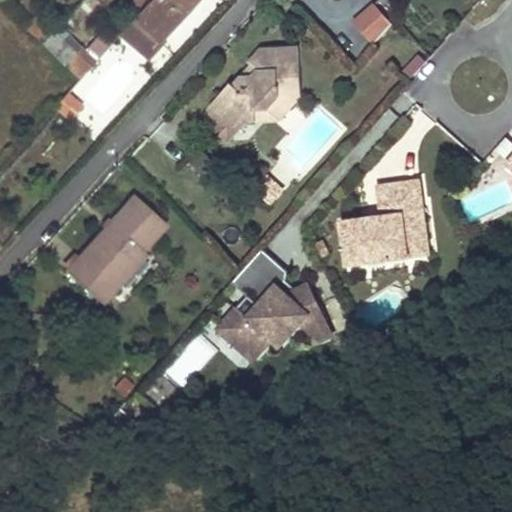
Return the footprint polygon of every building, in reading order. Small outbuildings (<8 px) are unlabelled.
[(150,50),(174,23),(194,0),(151,0),(126,29),(150,50)] [(376,4),(374,2),(353,20),(373,42),(391,22),(376,4)] [(26,31),(41,45),(42,43),(53,32),(39,19),(26,31)] [(63,64),(75,54),(53,32),(42,43),(63,64)] [(213,123),(258,123),(257,110),(267,108),(278,119),(301,96),(299,46),(264,47),(251,62),(253,64),(258,71),(252,77),(242,77),(232,86),(231,84),(211,104),(213,123)] [(94,62),(80,49),(75,54),(63,64),(63,65),(78,79),(94,62)] [(258,71),(253,64),(242,77),(252,77),(258,71)] [(55,108),(62,114),(69,121),(82,107),(68,94),(55,108)] [(204,178),(215,164),(197,151),(187,165),(204,178)] [(380,212),(339,217),(344,260),(432,251),(423,174),(376,179),(380,212)] [(62,273),(78,288),(147,213),(132,198),(62,273)] [(147,213),(78,288),(96,305),(111,290),(104,283),(133,251),(137,255),(150,241),(163,227),(147,213)] [(238,275),(230,283),(246,296),(217,330),(235,346),(242,339),(258,353),(271,339),(276,333),(284,340),(299,323),(319,340),(329,329),(306,282),(291,291),(287,296),(278,288),(285,280),(288,271),(261,248),(238,275)] [(111,290),(140,258),(137,255),(133,251),(104,283),(111,290)] [(279,346),(284,340),(276,333),(271,339),(279,346)] [(258,353),(242,339),(235,346),(252,361),(258,353)]
